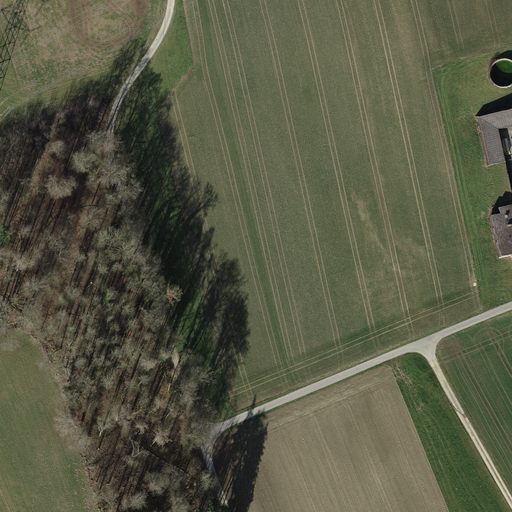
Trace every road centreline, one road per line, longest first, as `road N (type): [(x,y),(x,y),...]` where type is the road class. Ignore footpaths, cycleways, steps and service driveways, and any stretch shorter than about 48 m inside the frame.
road 1 (track): [(173,0),(113,110),(110,147),(228,511)]
road 2 (track): [(511,306),(201,434)]
road 3 (track): [(511,501),(424,341)]
